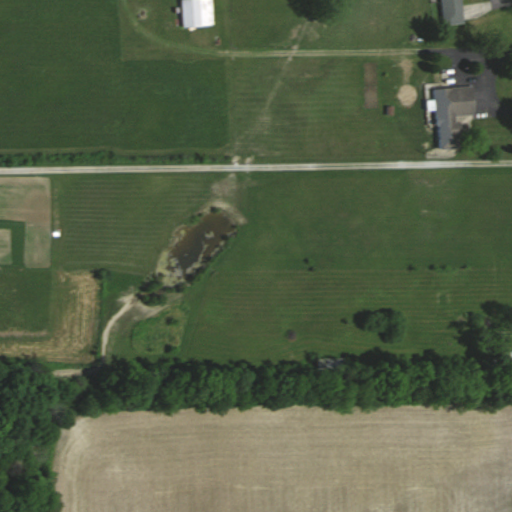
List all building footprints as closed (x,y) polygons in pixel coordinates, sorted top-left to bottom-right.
[(175,0),(176,26),(207,26),(207,0),(175,0)] [(434,0),(437,24),(460,22),(458,0),(434,0)] [(467,86),(429,87),(432,148),(454,147),(453,115),(469,114),(467,86)] [(511,365),(511,355),(509,356),(509,354),(487,354),(487,365),(511,365)] [(339,371),(312,372),(311,357),(339,356),(339,371)]
